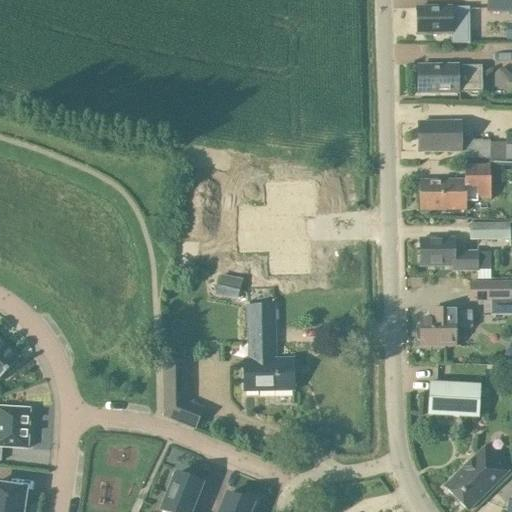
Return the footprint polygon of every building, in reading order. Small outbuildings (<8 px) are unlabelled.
[(511,0),(486,0),(487,14),(511,13),(511,0)] [(451,34),(451,44),(470,44),(470,30),(476,30),(476,8),(418,9),(418,35),(451,34)] [(482,67),(418,67),(419,94),(482,93),(482,67)] [(460,124),(419,124),(419,152),(460,152),(460,159),(489,159),(491,159),(491,143),(490,140),(460,141),(460,124)] [(491,199),(490,166),(466,166),(466,182),(419,183),(419,211),(466,210),(466,203),(478,203),(478,200),(491,199)] [(268,209),(239,210),(240,231),(296,229),(295,217),(312,216),(311,184),(267,186),(268,209)] [(470,224),(470,241),(511,241),(511,235),(511,224),(470,224)] [(296,229),(240,231),(241,252),(270,250),(271,274),(307,272),(305,240),(296,241),(296,229)] [(181,239),(180,238),(179,246),(178,267),(198,268),(200,240),(181,239)] [(454,253),(453,240),(420,241),(420,267),(453,267),(453,272),(491,271),(491,253),(454,253)] [(242,282),(221,277),(218,293),(238,297),(242,282)] [(511,283),(511,284),(511,282),(469,282),(469,304),(491,303),(491,316),(511,315),(511,283)] [(248,307),(249,361),(243,361),(244,392),(294,391),(293,360),(275,361),(274,306),(248,307)] [(472,329),(472,311),(430,312),(430,319),(421,319),(421,325),(418,325),(416,329),(415,333),(416,338),(417,341),(421,341),(421,347),(455,346),(455,329),(472,329)] [(0,380),(8,373),(10,375),(20,366),(17,363),(19,361),(0,342),(0,380)] [(479,386),(431,383),(429,417),(477,419),(479,386)] [(186,394),(164,395),(164,418),(195,430),(203,409),(186,403),(186,394)] [(30,411),(0,409),(0,463),(1,463),(2,449),(28,451),(30,411)] [(510,470),(487,446),(445,487),(469,511),(510,470)] [(191,511),(202,485),(176,475),(175,478),(172,477),(167,491),(169,492),(161,511),(191,511)] [(0,511),(24,511),(25,509),(22,509),(25,492),(0,488),(0,511)] [(250,511),(253,505),(243,501),(244,498),(231,493),(230,496),(227,495),(220,511),(250,511)]
